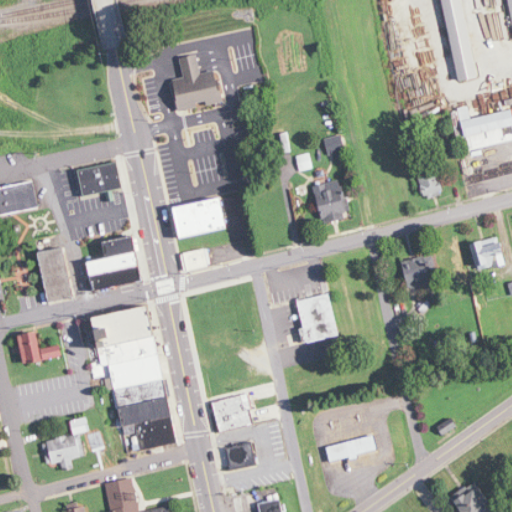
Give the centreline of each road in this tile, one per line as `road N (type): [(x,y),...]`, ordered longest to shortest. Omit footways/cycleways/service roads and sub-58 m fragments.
road 1 (secondary): [(214,511),(139,139)]
road 2 (residential): [(167,286),(511,196)]
road 3 (residential): [(255,264),(310,511)]
road 4 (residential): [(428,463),(371,235)]
road 5 (track): [(308,84),(344,86),(371,235)]
road 6 (residential): [(360,511),(511,403)]
road 7 (residential): [(202,453),(32,497)]
road 8 (residential): [(0,324),(167,286)]
road 9 (residential): [(0,344),(36,511)]
road 10 (residential): [(52,159),(84,305)]
road 11 (residential): [(0,171),(139,139)]
